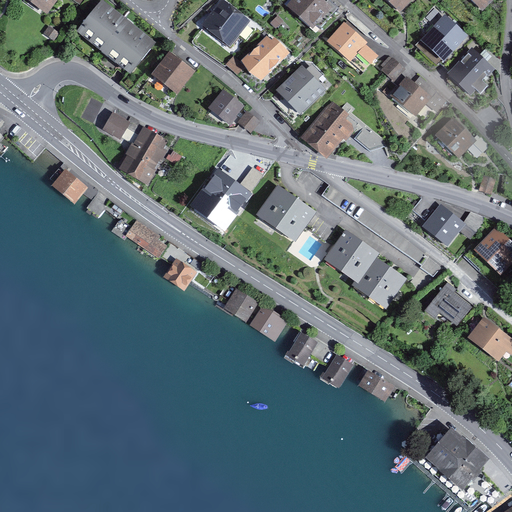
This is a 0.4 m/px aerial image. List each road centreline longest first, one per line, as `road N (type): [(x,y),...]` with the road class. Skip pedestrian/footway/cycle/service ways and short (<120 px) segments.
road 1 (secondary): [(511,460),(435,393),(158,217),(21,106)]
road 2 (tertiary): [(285,156),(159,123),(74,73),(47,79),(21,106)]
road 3 (tertiary): [(511,219),(427,188),(285,156)]
road 4 (residential): [(343,0),(511,162)]
road 5 (residential): [(129,0),(252,101),(285,139),(285,156)]
